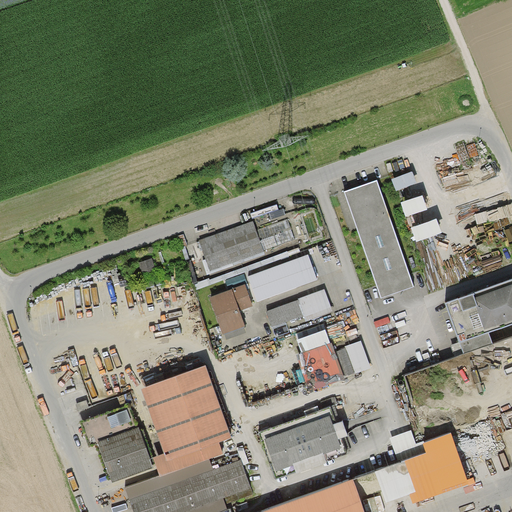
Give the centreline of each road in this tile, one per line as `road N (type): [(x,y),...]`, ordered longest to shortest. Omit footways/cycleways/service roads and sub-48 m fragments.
road 1 (residential): [(90,511),(6,293),(488,116),(511,163)]
road 2 (track): [(443,0),(488,116)]
